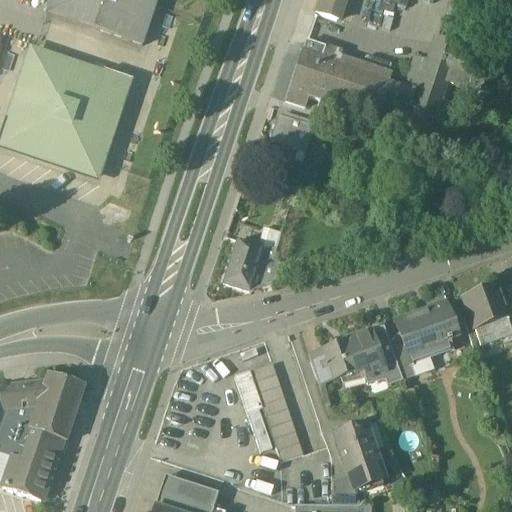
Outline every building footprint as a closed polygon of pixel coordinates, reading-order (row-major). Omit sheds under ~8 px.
[(158,0),(51,0),(46,16),(142,48),(158,0)] [(346,0),(320,0),(315,16),(336,23),(339,22),(346,0)] [(450,0),(445,17),(467,24),(475,0),(450,0)] [(445,17),(444,17),(435,44),(451,50),(452,47),(454,48),(462,46),(470,25),(467,24),(445,17)] [(324,49),(306,44),(303,54),(302,53),(285,104),(304,110),(308,99),(376,122),(383,102),(388,86),(389,83),(321,60),(324,49)] [(426,70),(414,66),(405,92),(388,86),(383,102),(419,114),(416,124),(437,131),(446,106),(440,104),(446,87),(452,89),(463,54),(451,50),(435,44),(434,44),(426,70)] [(127,86),(32,54),(1,149),(95,180),(127,86)] [(463,54),(452,89),(471,95),(475,83),(478,84),(484,84),(489,80),(491,74),(489,69),(484,65),(481,64),(482,60),(463,54)] [(314,129),(277,118),(270,144),(306,155),(314,129)] [(281,235),(264,230),(260,242),(265,244),(263,251),(263,252),(276,251),(281,235)] [(263,251),(237,243),(223,286),(249,294),(263,252),(263,251)] [(276,251),(263,252),(249,294),(275,283),(281,265),(273,262),(276,251)] [(496,288),(462,300),(474,332),(507,320),(508,320),(507,316),(496,288)] [(457,301),(444,306),(452,329),(453,329),(464,324),(457,301)] [(444,306),(394,324),(401,342),(410,367),(451,353),(448,345),(451,344),(450,342),(457,340),(453,329),(452,329),(444,306)] [(511,333),(507,320),(474,332),(480,348),(511,336),(511,333)] [(384,329),(351,341),(363,373),(362,373),(365,381),(382,375),(387,388),(403,383),(398,371),(390,346),(384,329)] [(351,341),(321,352),(332,383),(333,384),(362,373),(363,373),(351,341)] [(390,346),(398,371),(410,367),(401,342),(390,346)] [(321,352),(309,357),(319,388),(332,383),(321,352)] [(272,367),(250,375),(275,451),(280,465),(303,458),(272,367)] [(262,456),(275,451),(250,375),(236,379),(262,456)] [(40,408),(32,434),(61,443),(65,445),(84,388),(51,378),(47,388),(40,408)] [(42,386),(22,389),(16,407),(14,406),(13,408),(33,407),(40,408),(47,388),(42,386)] [(22,389),(0,391),(0,408),(13,408),(14,406),(16,407),(22,389)] [(33,407),(13,408),(0,442),(0,456),(13,461),(13,460),(22,463),(32,434),(40,408),(33,407)] [(0,442),(13,408),(0,408),(0,421),(2,422),(0,427),(0,442)] [(365,425),(334,435),(345,468),(376,458),(365,425)] [(32,434),(22,463),(13,460),(13,461),(9,471),(8,471),(6,477),(7,478),(6,480),(5,480),(3,487),(4,487),(2,491),(6,492),(6,493),(12,495),(13,494),(15,495),(15,496),(22,499),(22,498),(28,500),(37,503),(41,504),(42,500),(43,501),(45,494),(44,494),(45,491),(46,491),(48,484),(47,484),(48,481),(49,481),(52,475),(51,475),(52,472),(53,472),(55,465),(54,465),(55,462),(56,462),(58,456),(57,455),(58,453),(59,453),(61,446),(60,446),(61,443),(32,434)] [(376,458),(345,468),(348,478),(353,491),(354,491),(383,481),(376,458)] [(348,478),(332,484),(332,508),(360,509),(354,491),(353,491),(348,478)] [(218,496),(165,479),(155,510),(160,511),(213,511),(218,496)]
